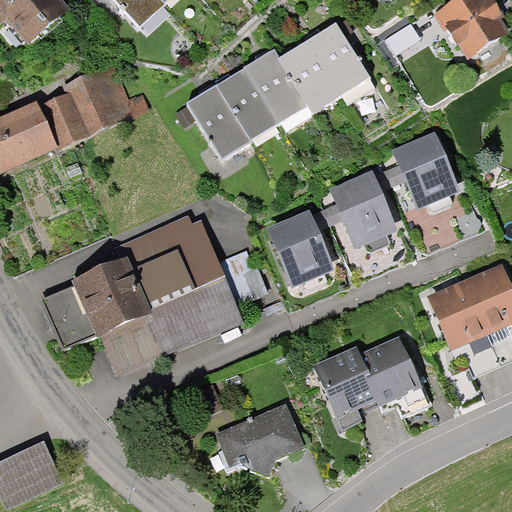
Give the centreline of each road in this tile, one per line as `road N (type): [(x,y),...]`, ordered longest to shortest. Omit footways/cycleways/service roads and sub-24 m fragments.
road 1 (residential): [(492,242),(109,404),(81,427)]
road 2 (residential): [(350,511),(511,417)]
road 3 (residential): [(81,427),(0,299)]
road 4 (residential): [(175,511),(81,427)]
